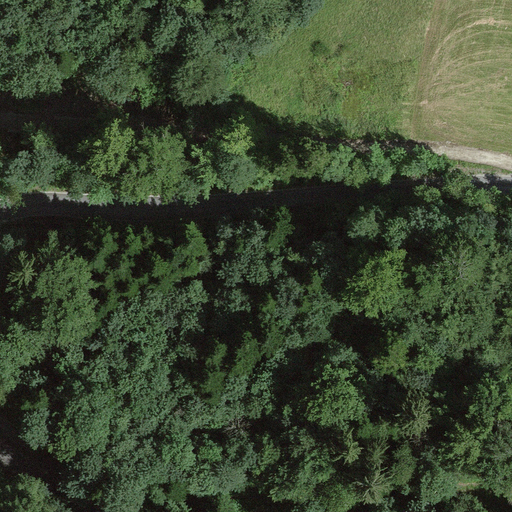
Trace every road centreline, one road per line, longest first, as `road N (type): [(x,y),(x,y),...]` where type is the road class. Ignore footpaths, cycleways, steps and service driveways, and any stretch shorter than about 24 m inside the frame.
road 1 (track): [(0,469),(130,502),(232,489),(511,490)]
road 2 (track): [(0,116),(511,160)]
road 3 (unclassified): [(511,193),(68,198),(0,211)]
